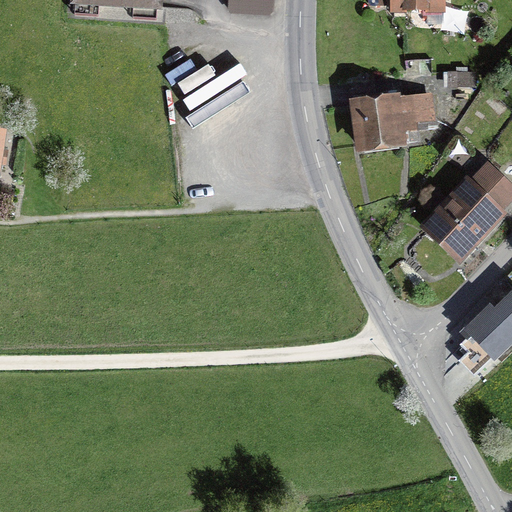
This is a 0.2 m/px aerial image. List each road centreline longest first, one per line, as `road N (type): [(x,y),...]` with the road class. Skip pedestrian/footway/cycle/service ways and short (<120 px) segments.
road 1 (unclassified): [(397,334),(314,354),(0,365)]
road 2 (tertiary): [(301,0),(299,54),(317,160),(397,334)]
road 3 (tertiary): [(405,349),(493,511)]
road 4 (residential): [(511,249),(456,311),(405,349)]
